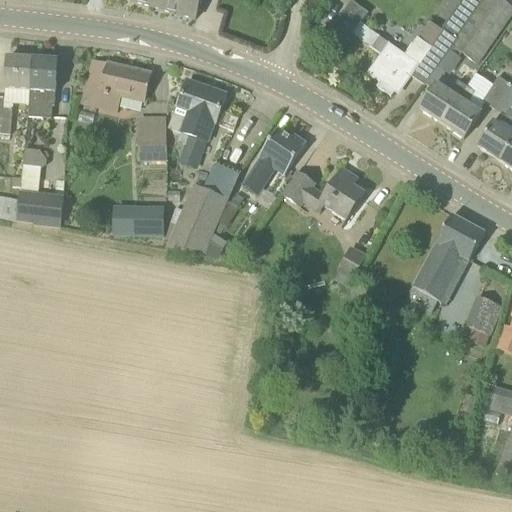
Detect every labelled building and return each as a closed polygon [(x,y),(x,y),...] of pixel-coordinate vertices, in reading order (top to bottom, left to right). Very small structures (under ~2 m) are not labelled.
[(130,0),(129,3),(195,22),(201,0),(130,0)] [(481,68),(511,20),(511,10),(496,0),(488,0),(457,44),(436,73),(446,80),(462,56),(481,68)] [(457,44),(488,0),(464,0),(441,32),(443,34),(457,44)] [(361,26),(368,15),(352,3),(331,31),(349,44),(354,37),(381,57),(389,45),(379,39),(361,26)] [(436,73),(457,44),(443,34),(431,50),(417,40),(405,57),(389,45),(381,57),(367,75),(380,85),(377,89),(390,98),(391,99),(407,76),(411,79),(412,79),(425,88),(435,73),(436,73)] [(5,91),(30,93),(32,61),(7,60),(5,91)] [(30,93),(28,107),(54,109),(55,95),(56,95),(58,63),(32,61),(30,93)] [(152,77),(94,63),(82,105),(117,114),(121,98),(145,104),(152,77)] [(481,103),(493,111),(510,86),(497,77),(481,103)] [(226,98),(187,83),(176,112),(185,115),(178,135),(208,145),(215,126),(226,98)] [(457,83),(450,95),(436,86),(419,112),(442,127),(466,89),(457,83)] [(511,87),(510,86),(493,111),(500,116),(477,150),(500,165),(511,145),(511,114),(510,113),(511,109),(511,87)] [(442,127),(464,141),(481,115),(468,107),(475,95),(466,89),(442,127)] [(0,100),(0,135),(11,136),(13,111),(4,111),(5,101),(0,100)] [(275,171),(285,178),(306,147),(294,139),(292,142),(278,132),(258,160),(260,161),(242,188),(257,198),(275,171)] [(137,165),(166,164),(165,140),(137,141),(137,165)] [(511,145),(500,165),(511,173),(511,145)] [(315,186),(297,174),(282,198),(300,210),(303,205),(315,213),(320,206),(346,224),(365,196),(353,188),(358,181),(342,171),(324,198),(313,190),(315,186)] [(203,260),(229,204),(195,190),(166,252),(203,260)] [(20,193),(18,203),(16,224),(60,231),(65,199),(20,193)] [(0,220),(16,224),(18,203),(0,199),(0,220)] [(162,239),(162,210),(115,209),(115,239),(162,239)] [(412,290),(414,291),(441,306),(465,262),(469,264),(485,236),(452,218),(412,290)] [(212,240),(203,260),(218,262),(226,250),(212,240)] [(366,258),(350,250),(337,274),(353,283),(366,258)] [(399,372),(396,312),(378,313),(381,373),(399,372)] [(511,326),(510,331),(505,329),(496,351),(511,357),(511,326)] [(494,342),(465,331),(461,342),(490,353),(494,342)] [(511,418),(511,394),(488,387),(481,410),(511,418)] [(511,432),(495,477),(511,483),(511,432)]
